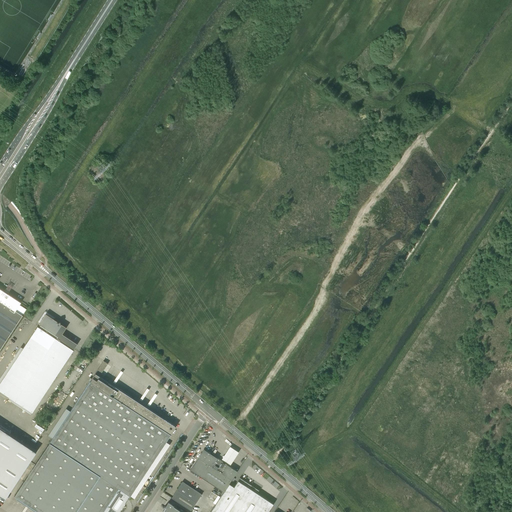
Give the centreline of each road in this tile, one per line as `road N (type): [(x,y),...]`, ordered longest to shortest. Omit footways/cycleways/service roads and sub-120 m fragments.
road 1 (track): [(269,463),(511,105)]
road 2 (tertiary): [(208,408),(0,232)]
road 3 (tertiary): [(328,511),(208,408)]
road 4 (primary): [(0,185),(67,70)]
road 5 (unclassified): [(137,511),(208,408)]
